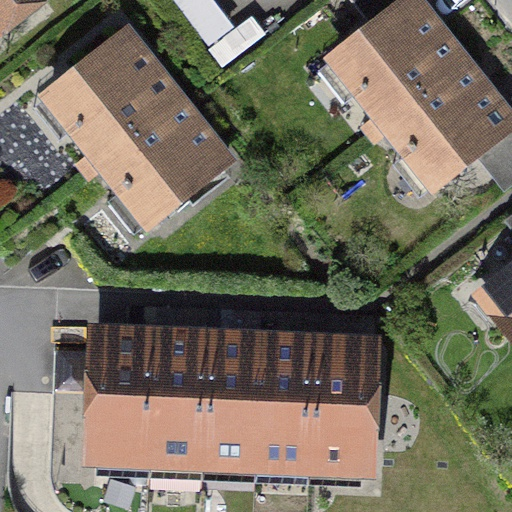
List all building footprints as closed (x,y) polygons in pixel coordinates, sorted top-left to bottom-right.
[(0,0),(0,49),(60,0),(0,0)] [(365,135),(462,61),(414,0),(407,0),(330,60),(372,114),(358,125),(365,135)] [(366,0),(374,10),(386,0),(366,0)] [(88,171),(179,97),(127,33),(36,107),(88,171)] [(462,61),(365,135),(372,144),(385,134),(428,190),(511,126),(462,61)] [(179,97),(88,171),(146,242),(237,168),(179,97)] [(511,142),(492,158),(510,181),(511,179),(511,142)] [(19,185),(0,199),(0,237),(38,207),(19,185)] [(38,207),(0,237),(0,254),(10,266),(56,229),(38,207)] [(511,271),(484,294),(511,329),(511,271)] [(94,456),(148,458),(153,337),(99,334),(94,456)] [(205,339),(153,337),(148,458),(200,461),(205,339)] [(200,461),(253,463),(258,341),(205,339),(200,461)] [(253,463),(307,465),(313,343),(258,341),(253,463)] [(367,346),(313,343),(307,465),(362,468),(367,346)]
